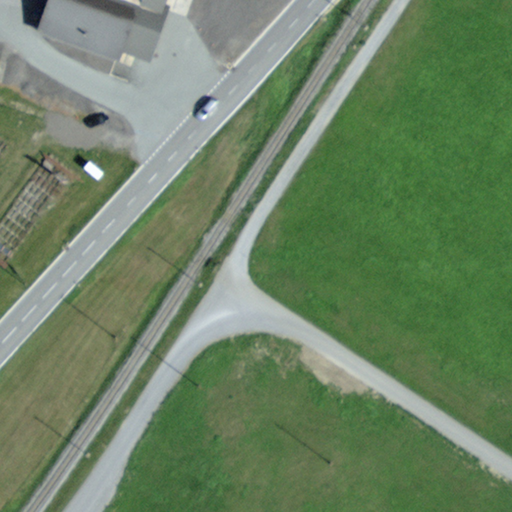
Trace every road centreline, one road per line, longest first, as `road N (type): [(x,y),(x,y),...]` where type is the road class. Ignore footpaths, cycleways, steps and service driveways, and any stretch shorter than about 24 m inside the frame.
road 1 (residential): [(73,511),(190,340),(214,312),(240,302),(277,315),(511,466)]
road 2 (primary): [(313,0),(0,339)]
road 3 (track): [(400,0),(248,229),(230,272),(240,302)]
